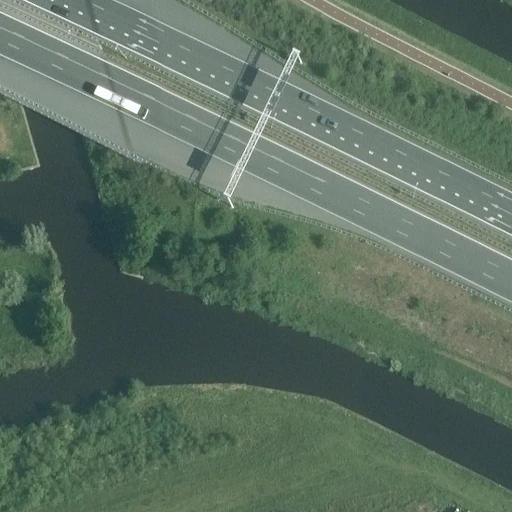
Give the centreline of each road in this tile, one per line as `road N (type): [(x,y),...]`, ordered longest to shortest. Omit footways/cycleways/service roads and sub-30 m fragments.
road 1 (motorway): [(0,40),(511,285)]
road 2 (motorway): [(511,216),(64,0)]
